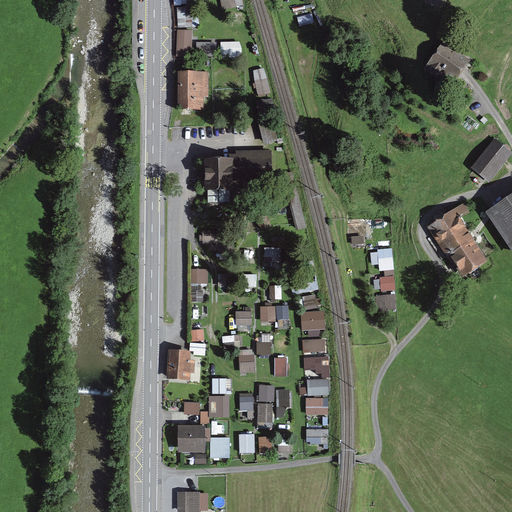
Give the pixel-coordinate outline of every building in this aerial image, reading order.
[(192,24),(193,7),(179,6),(178,24),(192,24)] [(179,32),(177,56),(189,57),(190,33),(179,32)] [(216,43),(196,44),(197,57),(217,57),(216,43)] [(240,43),(221,44),(222,58),(241,58),(241,50),(240,43)] [(467,62),(444,46),(430,67),(453,83),(467,62)] [(264,70),(253,72),(255,82),(258,96),(271,94),(264,70)] [(205,75),(180,75),(181,108),(202,108),(202,95),(206,95),(205,75)] [(252,103),(264,146),(282,141),(271,98),(252,103)] [(496,141),(472,170),(486,182),(510,153),(496,141)] [(230,162),(208,162),(208,195),(237,195),(237,166),(269,166),(269,154),(238,154),(238,157),(230,157),(230,162)] [(511,196),(487,214),(511,250),(511,196)] [(255,216),(261,229),(272,225),(267,212),(255,216)] [(462,275),(485,261),(455,214),(433,228),(462,275)] [(367,220),(346,221),(347,239),(367,238),(367,220)] [(202,242),(218,242),(218,230),(202,231),(202,242)] [(218,243),(208,243),(208,251),(232,251),(232,240),(218,240),(218,243)] [(265,261),(281,262),(281,248),(265,247),(265,261)] [(392,249),(377,251),(379,272),(394,271),(392,249)] [(209,267),(192,267),(192,282),(209,282),(209,267)] [(257,286),(256,273),(247,274),(248,286),(257,286)] [(220,287),(229,287),(230,274),(220,274),(220,287)] [(393,276),(380,278),(382,293),(395,291),(393,276)] [(321,294),(305,297),(307,309),(323,306),(321,294)] [(395,295),(375,297),(376,311),(396,310),(395,295)] [(276,321),(276,305),(261,306),(261,321),(276,321)] [(276,307),(278,319),(290,318),(288,305),(276,307)] [(238,332),(253,331),(252,310),(237,310),(238,332)] [(325,327),(325,311),(303,312),(304,328),(325,327)] [(204,328),(191,329),(192,341),(205,340),(204,328)] [(258,334),(258,353),(272,353),(272,334),(258,334)] [(326,337),(304,339),(304,351),(327,350),(326,337)] [(255,349),(240,350),(241,373),(256,373),(255,349)] [(171,354),(169,378),(187,380),(189,355),(171,354)] [(288,356),(275,356),(276,376),(289,376),(288,356)] [(315,359),(316,374),(329,374),(328,358),(315,359)] [(213,377),(213,393),(232,393),(232,376),(213,377)] [(301,396),(330,394),(329,379),(300,380),(301,396)] [(275,401),(275,384),(260,383),(259,400),(275,401)] [(279,407),(290,405),(288,388),(277,389),(279,407)] [(254,410),(254,393),(240,393),(240,410),(254,410)] [(211,394),(211,416),(230,416),(231,395),(211,394)] [(307,415),(330,415),(330,398),(307,397),(307,415)] [(185,401),(185,414),(201,414),(201,401),(185,401)] [(260,402),(259,426),(273,426),(273,402),(260,402)] [(212,421),(213,435),(225,435),(224,421),(212,421)] [(329,444),(329,428),(307,429),(308,444),(329,444)] [(203,429),(180,429),(180,452),(204,452),(203,429)] [(240,433),(241,453),(256,452),(255,432),(240,433)] [(211,437),(211,458),(231,457),(230,436),(211,437)] [(259,436),(260,454),(273,454),(272,436),(259,436)] [(206,493),(179,495),(180,511),(200,511),(207,511),(206,493)]
